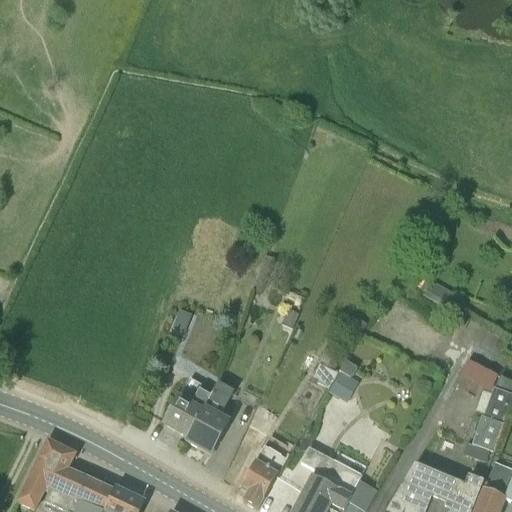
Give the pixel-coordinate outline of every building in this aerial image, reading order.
[(423,297),(444,310),(452,296),(431,283),(423,297)] [(186,313),(175,307),(168,321),(180,326),(186,313)] [(292,331),(298,316),(287,312),(281,326),(292,331)] [(318,365),(319,366),(333,374),(346,353),(332,342),(318,365)] [(328,394),(347,405),(358,385),(351,381),(356,370),(345,363),(338,375),(339,376),(328,394)] [(319,366),(313,378),(319,381),(317,386),(328,392),(337,376),(333,374),(319,366)] [(511,405),(511,385),(500,379),(495,392),(493,391),(483,420),(481,419),(471,447),(494,455),(511,405)] [(185,444),(211,458),(229,422),(218,417),(231,392),(219,385),(211,400),(203,414),(187,440),(185,444)] [(177,401),(163,427),(187,440),(203,414),(211,400),(198,392),(190,407),(177,401)] [(269,440),(240,490),(248,495),(246,499),(243,503),(242,504),(255,511),(257,511),(292,453),(269,440)] [(17,504),(32,511),(35,511),(44,495),(47,496),(46,498),(49,500),(50,496),(60,501),(69,475),(66,473),(74,458),(46,443),(17,504)] [(294,511),(327,511),(330,507),(340,511),(344,511),(362,478),(308,451),(301,467),(315,474),(294,511)] [(472,511),(483,485),(467,478),(463,487),(415,468),(388,511),(472,511)] [(511,475),(492,468),(474,511),(499,511),(503,505),(511,508),(511,475)] [(46,511),(103,511),(113,494),(69,475),(60,501),(50,496),(49,500),(46,498),(43,505),(45,506),(43,510),(46,511)] [(114,491),(113,494),(103,511),(139,511),(143,505),(114,491)]
